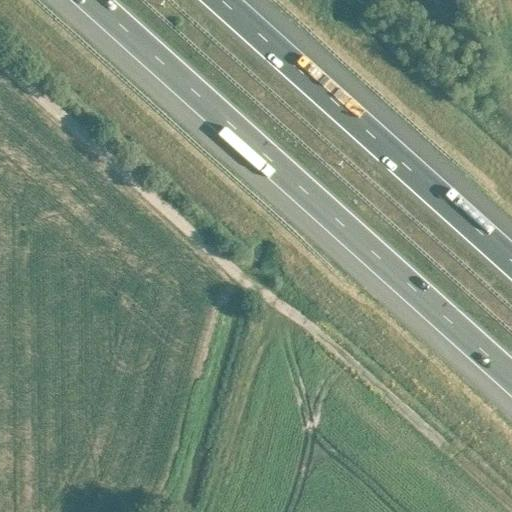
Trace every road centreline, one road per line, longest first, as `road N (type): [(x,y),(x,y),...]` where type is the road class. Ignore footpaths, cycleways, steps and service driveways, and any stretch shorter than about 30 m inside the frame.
road 1 (unclassified): [(493,490),(311,327),(256,291),(0,59)]
road 2 (motorway): [(91,0),(511,378)]
road 3 (motorway): [(511,262),(219,0)]
